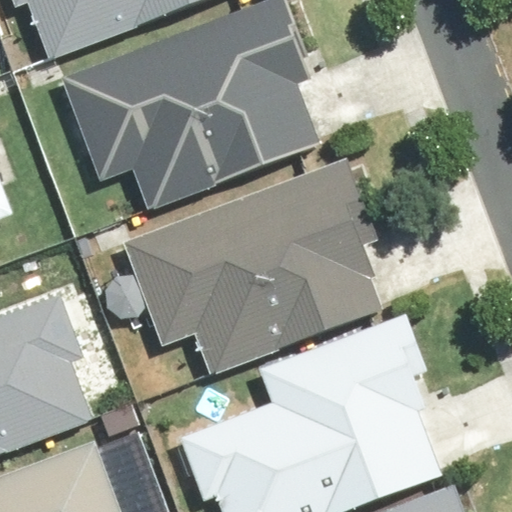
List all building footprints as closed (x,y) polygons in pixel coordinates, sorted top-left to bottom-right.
[(76,55),(216,0),(27,0),(34,16),(57,7),(76,55)] [(327,96),(296,6),(68,83),(102,182),(147,167),(161,210),(327,154),(309,102),(327,96)] [(0,145),(0,224),(24,216),(0,145)] [(398,263),(367,172),(139,250),(173,349),(218,334),(233,377),(398,321),(380,269),(398,263)] [(0,453),(91,418),(72,369),(95,360),(71,301),(0,328),(0,453)] [(281,415),(190,444),(211,505),(230,499),(234,511),(394,511),(457,492),(407,337),(270,381),(281,415)] [(132,511),(112,453),(0,491),(0,511),(132,511)] [(468,511),(463,494),(407,511),(468,511)]
